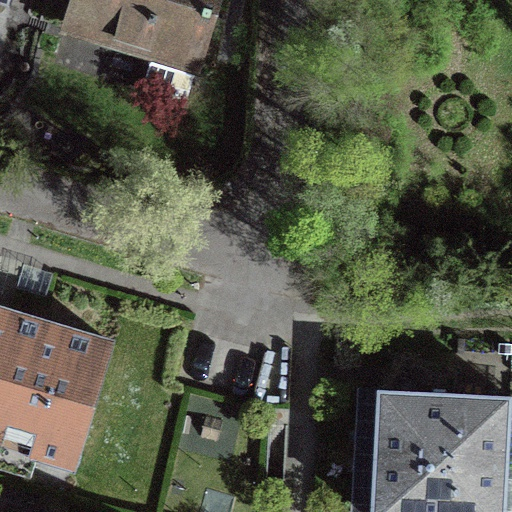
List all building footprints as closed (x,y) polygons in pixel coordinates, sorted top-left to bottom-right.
[(215,0),(73,0),(67,22),(154,47),(142,91),(169,98),(187,96),(215,0)] [(109,341),(0,308),(0,443),(72,465),(109,341)] [(380,389),(377,454),(498,460),(501,395),(454,393),(455,366),(422,358),(420,391),(380,389)] [(495,511),(498,460),(377,454),(374,511),(495,511)] [(237,511),(244,481),(213,473),(206,504),(237,511)]
